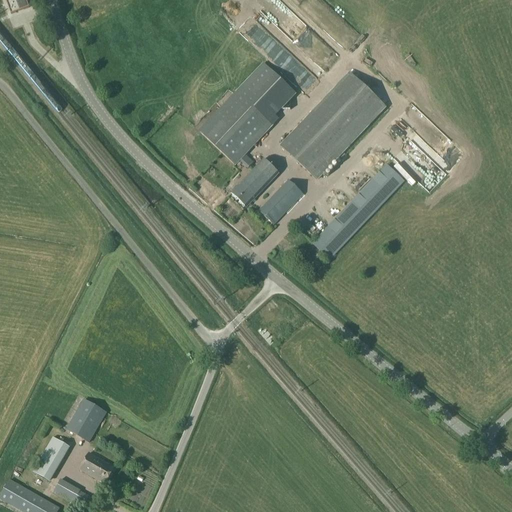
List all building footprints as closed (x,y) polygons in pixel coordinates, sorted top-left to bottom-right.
[(25,0),(4,0),(10,15),(29,9),(25,0)] [(265,66),(200,135),(234,167),(272,127),(269,124),(296,95),(265,66)] [(350,76),(281,148),(317,182),(386,110),(350,76)] [(279,175),(263,161),(231,195),(247,210),(279,175)] [(387,167),(313,246),(329,261),(403,182),(387,167)] [(347,174),(339,182),(337,179),(316,200),(329,213),(357,185),(347,174)] [(289,182),(259,212),(274,227),(303,196),(289,182)] [(284,310),(278,312),(283,322),(288,319),(284,310)] [(84,401),(66,431),(90,445),(107,414),(84,401)] [(42,457),(33,474),(49,483),(69,448),(53,439),(42,457)] [(89,456),(80,471),(106,485),(114,470),(89,456)] [(4,490),(0,497),(0,500),(19,511),(58,511),(60,509),(10,481),(4,490)] [(81,492),(74,504),(75,504),(89,511),(91,511),(94,507),(97,501),(81,492)]
